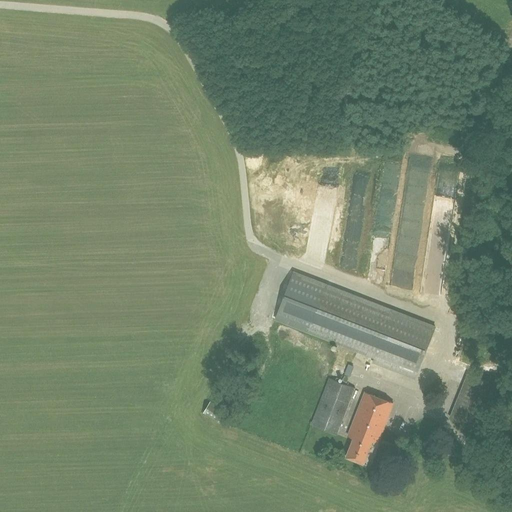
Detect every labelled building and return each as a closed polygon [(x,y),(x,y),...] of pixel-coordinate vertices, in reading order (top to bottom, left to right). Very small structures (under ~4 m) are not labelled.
[(405,200),(408,183),(391,180),(388,197),(405,200)] [(276,319),(309,332),(375,357),(373,362),(415,378),(435,327),(294,272),(276,319)] [(451,418),(479,429),(497,385),(469,373),(451,418)] [(356,388),(329,378),(311,424),(337,435),(356,388)] [(348,436),(354,438),(347,457),(363,463),(372,440),(378,442),(393,403),(365,392),(348,436)] [(230,413),(211,402),(204,413),(223,425),(230,413)]
